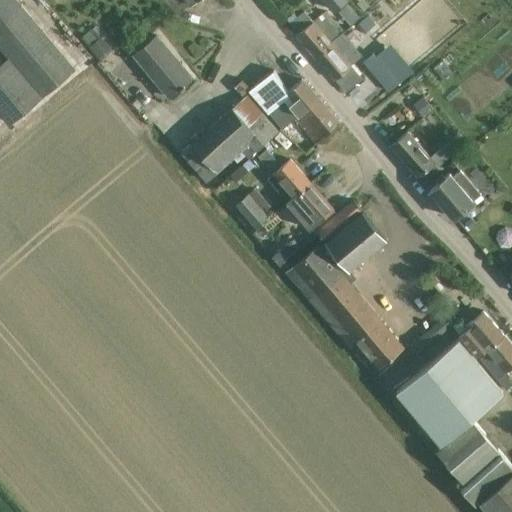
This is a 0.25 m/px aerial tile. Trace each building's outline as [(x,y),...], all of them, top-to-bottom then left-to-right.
[(17,0),(0,0),(0,47),(8,57),(0,63),(0,111),(9,122),(74,67),(17,0)] [(322,0),(334,13),(348,0),(347,0),(322,0)] [(313,21),(303,10),(289,22),(298,33),(296,35),(334,78),(350,65),(348,63),(359,55),(338,30),(336,31),(330,24),(322,14),(313,21)] [(366,16),(356,25),(363,34),(374,24),(366,16)] [(445,33),(437,39),(444,48),(452,41),(445,33)] [(167,97),(191,77),(156,35),(133,54),(167,97)] [(99,61),(112,50),(100,37),(88,47),(99,61)] [(387,49),(377,58),(386,69),(399,85),(410,76),(387,49)] [(377,59),(365,68),(387,95),(399,85),(377,59)] [(288,89),(272,71),(248,91),(266,113),(267,112),(281,129),(294,118),(315,142),(338,123),(301,78),(288,89)] [(242,79),(234,86),(242,96),(250,88),(242,79)] [(212,125),(192,143),(217,172),(218,172),(242,151),(248,158),(270,139),(279,131),(248,95),(247,94),(242,99),(212,125)] [(423,96),(413,104),(423,116),(433,108),(423,96)] [(407,131),(391,145),(417,175),(417,176),(422,182),(439,167),(450,158),(441,147),(430,157),(407,131)] [(472,146),(461,156),(469,164),(480,154),(472,146)] [(257,156),(267,169),(276,161),(266,148),(257,156)] [(293,197),(310,183),(290,160),(274,174),(274,173),(267,179),(277,191),(284,185),(293,197)] [(239,166),(230,175),(236,182),(246,174),(245,173),(239,166)] [(481,194),(460,170),(453,176),(450,173),(429,190),(453,218),(474,201),(481,194)] [(310,183),(293,197),(287,202),(309,228),(332,209),(310,183)] [(256,230),(269,218),(247,193),(234,205),(256,230)] [(360,213),(358,211),(350,201),(316,231),(326,242),(325,243),(348,270),(385,238),(362,211),(360,213)] [(289,236),(271,251),(281,263),(299,248),(289,236)] [(403,345),(318,244),(294,264),(293,264),(285,271),(354,354),(362,347),(378,366),(403,345)] [(437,267),(425,277),(433,286),(444,276),(437,267)] [(414,356),(457,319),(451,311),(407,348),(414,356)] [(477,356),(503,335),(483,311),(458,333),(477,356)] [(511,345),(503,335),(477,356),(505,390),(511,384),(511,383),(507,377),(509,376),(506,372),(511,366),(511,345)] [(511,511),(511,465),(471,418),(501,391),(456,339),(395,392),(441,445),(436,449),(464,481),(461,484),(476,502),(479,500),(489,511),(511,511)] [(459,485),(467,495),(475,504),(476,502),(461,484),(459,485)]
